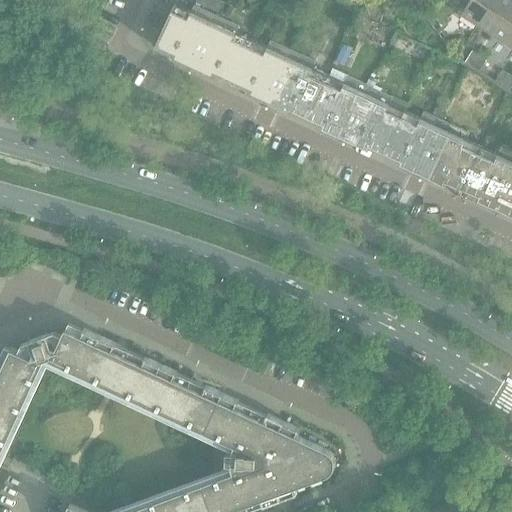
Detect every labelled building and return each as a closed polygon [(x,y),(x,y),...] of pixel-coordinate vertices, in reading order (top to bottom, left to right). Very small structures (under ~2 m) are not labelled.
[(477,25),(493,0),(463,0),(468,3),(461,14),(477,25)] [(492,34),(511,3),(511,0),(493,0),(477,25),(492,34)] [(511,37),(511,3),(492,34),(508,44),(511,37)] [(232,81),(251,41),(236,33),(239,26),(194,4),(190,12),(174,5),(155,45),(171,53),(170,56),(202,70),(215,77),(217,74),(232,81)] [(309,117),(328,76),(312,69),(316,61),(270,40),(267,48),(251,41),(232,81),(247,88),(246,91),(258,97),(292,112),(293,109),(309,117)] [(472,67),(479,55),(472,50),(464,62),(472,67)] [(478,71),(486,59),(479,55),(472,67),(478,71)] [(502,86),(509,75),(502,70),(495,81),(502,86)] [(509,90),(511,85),(511,76),(509,75),(502,86),(509,90)] [(385,152),(404,112),(389,105),(392,97),(347,76),(343,84),(328,76),(309,117),(324,124),(323,127),(336,133),(369,148),(370,145),(385,152)] [(462,188),(481,148),(465,140),(468,133),(423,111),(419,119),(404,112),(385,152),(401,159),(399,162),(432,177),(445,183),(446,180),(462,188)] [(511,152),(500,147),(496,155),(481,148),(462,188),(478,195),(476,198),(510,214),(511,214),(511,152)] [(202,391),(188,385),(174,378),(177,372),(145,356),(141,363),(113,350),(116,343),(84,328),(80,335),(65,328),(62,335),(58,343),(54,342),(50,343),(47,334),(38,337),(29,340),(33,350),(29,351),(27,355),(11,348),(4,363),(0,360),(0,466),(2,463),(48,363),(232,449),(231,452),(226,452),(226,464),(230,464),(231,467),(107,511),(88,511),(70,503),(65,511),(232,511),(231,509),(261,499),(263,505),(297,493),(294,486),(326,475),(321,462),(327,449),(297,435),(300,428),(267,413),(264,420),(236,407),(239,400),(205,385),(202,391)]
